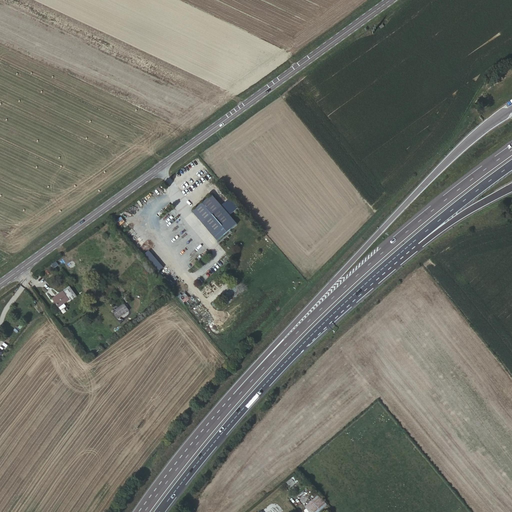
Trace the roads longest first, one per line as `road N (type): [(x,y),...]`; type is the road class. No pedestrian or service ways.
road 1 (secondary): [(389,0),(0,284)]
road 2 (motorway): [(511,149),(339,291),(186,449)]
road 3 (motorway): [(457,149),(186,449)]
road 4 (motorway): [(160,511),(253,397),(415,242)]
road 5 (motorway): [(415,242),(511,166)]
